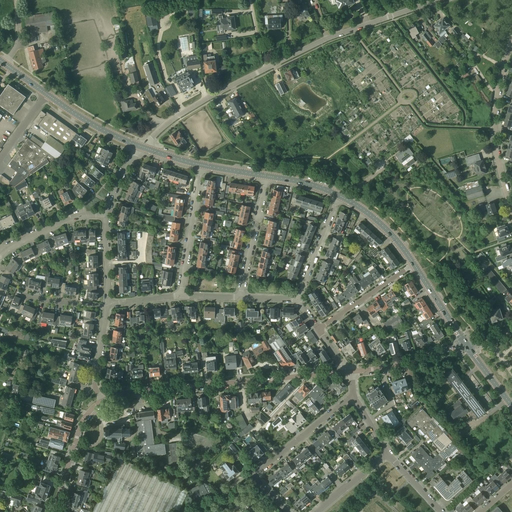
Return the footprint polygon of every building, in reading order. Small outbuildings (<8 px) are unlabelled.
[(334,0),(335,3),(337,4),(338,8),(354,3),(352,0),(334,0)] [(300,8),(294,11),(297,16),(298,15),(300,20),(309,16),(307,11),(308,11),(305,6),(304,5),(303,4),(301,5),(300,7),(300,8)] [(33,15),(25,17),(25,20),(27,29),(27,32),(29,42),(37,41),(35,28),(55,24),(54,15),(34,18),(33,15)] [(146,17),(148,27),(157,25),(155,15),(146,17)] [(234,23),(233,17),(227,17),(227,18),(223,18),(222,16),(218,16),(219,19),(221,19),(221,24),(234,23)] [(439,21),(438,22),(444,30),(450,25),(447,22),(446,23),(443,18),(441,20),(440,20),(439,21)] [(280,19),(268,19),(268,28),(277,28),(279,28),(280,28),(280,25),(283,25),(282,21),(280,21),(280,19)] [(446,33),(444,30),(438,22),(437,23),(436,22),(435,23),(435,24),(434,25),(437,30),(436,31),(438,34),(441,37),(438,38),(442,43),(447,39),(444,35),(446,33)] [(229,29),(229,30),(235,29),(234,23),(221,24),(222,30),(220,30),(221,33),(224,33),(224,30),(229,29)] [(418,40),(415,35),(419,33),(417,30),(419,29),(417,25),(415,26),(414,24),(412,24),(411,24),(411,26),(408,28),(411,32),(410,33),(413,38),(414,37),(416,41),(418,40)] [(431,38),(425,30),(423,32),(424,33),(427,36),(429,39),(431,38)] [(427,36),(424,33),(422,36),(430,46),(433,44),(429,39),(427,36)] [(468,47),(472,43),(467,38),(463,42),(468,47)] [(439,41),(434,44),(438,49),(442,46),(439,41)] [(46,63),(45,56),(43,48),(34,51),(33,46),(27,48),(29,52),(34,70),(43,67),(42,64),(46,63)] [(211,54),(208,54),(203,55),(204,66),(215,65),(214,56),(211,56),(211,54)] [(125,67),(128,66),(128,65),(133,64),(132,56),(126,57),(127,61),(125,61),(125,67)] [(465,57),(460,61),(465,67),(469,63),(465,57)] [(200,60),(187,62),(188,69),(201,67),(200,60)] [(152,62),(143,65),(150,85),(159,82),(152,62)] [(287,72),(284,73),(288,80),(289,81),(292,80),(296,77),(296,78),(299,76),(296,69),(293,71),(292,69),(287,72)] [(137,72),(129,74),(132,83),(139,81),(137,72)] [(174,79),(181,92),(182,91),(183,92),(195,86),(188,72),(174,79)] [(306,81),(298,86),(301,90),(308,84),(306,81)] [(287,92),(282,82),(276,85),(281,95),(287,92)] [(8,84),(0,95),(0,104),(13,114),(26,97),(8,84)] [(172,84),(166,87),(171,97),(177,94),(172,84)] [(265,86),(256,90),(263,104),(272,100),(265,86)] [(153,98),(149,93),(146,95),(150,102),(154,100),(153,99),(154,99),(158,106),(164,102),(163,100),(164,100),(159,93),(156,95),(153,98)] [(236,97),(227,102),(234,116),(231,117),(232,120),(239,116),(244,114),(236,97)] [(132,100),(121,102),(123,111),(137,108),(135,103),(133,104),(132,100)] [(47,112),(45,113),(41,111),(33,122),(37,125),(38,124),(67,145),(70,141),(71,142),(76,133),(47,112)] [(312,130),(319,126),(314,119),(307,124),(312,130)] [(174,133),(170,135),(177,146),(181,143),(183,145),(186,143),(179,131),(175,134),(174,133)] [(76,133),(71,142),(77,146),(80,149),(82,146),(87,140),(80,135),(80,136),(76,133)] [(31,134),(28,138),(40,148),(54,158),(57,160),(66,147),(50,135),(44,144),(31,134)] [(410,134),(400,142),(403,146),(413,138),(410,134)] [(54,159),(54,158),(40,148),(28,138),(8,165),(8,166),(8,165),(18,172),(11,182),(8,185),(10,187),(14,187),(25,179),(42,166),(54,159)] [(410,165),(415,162),(411,156),(413,154),(407,146),(395,155),(401,163),(406,160),(410,165)] [(101,148),(99,154),(109,159),(112,153),(109,151),(109,150),(107,149),(107,150),(101,148)] [(109,159),(99,154),(96,160),(101,162),(101,163),(103,164),(103,163),(107,165),(109,159)] [(476,164),(476,167),(474,167),(474,169),(475,171),(476,172),(478,171),(479,175),(486,173),(485,168),(486,168),(485,165),(484,165),(483,161),(482,161),(479,154),(465,158),(468,166),(476,164)] [(145,174),(148,175),(150,166),(144,164),(143,168),(141,167),(138,176),(138,175),(136,178),(141,182),(143,179),(142,179),(144,172),(145,173),(145,174)] [(94,166),(89,173),(87,175),(93,181),(95,178),(95,177),(98,179),(103,174),(94,166)] [(156,168),(150,166),(148,175),(147,177),(153,179),(156,168)] [(176,173),(170,171),(167,178),(173,180),(176,173)] [(182,175),(176,173),(173,180),(179,182),(182,175)] [(4,192),(8,185),(11,182),(1,174),(0,175),(0,185),(4,192)] [(87,187),(87,186),(87,185),(90,188),(95,182),(93,181),(87,175),(86,174),(79,183),(85,189),(87,187)] [(182,175),(179,182),(181,183),(180,186),(186,186),(186,184),(185,184),(187,176),(182,175)] [(14,187),(16,191),(28,186),(25,179),(14,187)] [(484,196),(481,186),(479,180),(465,185),(457,189),(461,193),(466,191),(469,200),(484,196)] [(133,181),(130,187),(141,192),(142,193),(144,188),(140,184),(133,181)] [(87,190),(85,189),(79,183),(78,182),(72,189),(76,197),(78,195),(79,194),(82,196),(87,190)] [(235,192),(236,184),(230,183),(229,186),(226,186),(225,193),(228,193),(229,191),(235,192)] [(25,189),(31,201),(39,196),(37,191),(32,193),(29,187),(25,189)] [(141,192),(130,187),(127,193),(138,198),(141,192)] [(74,200),(70,190),(64,193),(63,190),(60,191),(61,193),(59,194),(64,204),(74,200)] [(274,190),(272,196),(280,198),(283,199),(284,192),(281,192),(274,190)] [(127,193),(125,199),(132,202),(134,203),(135,204),(138,198),(127,193)] [(171,203),(175,204),(183,205),(184,199),(176,198),(177,195),(168,194),(166,194),(166,196),(172,197),(171,203)] [(295,198),(292,197),(291,204),(300,206),(303,197),(296,195),(295,198)] [(42,197),(39,198),(40,201),(45,210),(54,205),(49,196),(43,200),(42,197)] [(307,209),(308,206),(310,199),(303,197),(300,206),(300,207),(307,209)] [(316,201),(310,199),(308,206),(307,209),(313,211),(314,208),(316,201)] [(320,202),(316,201),(314,208),(313,211),(320,213),(323,203),(323,202),(320,201),(320,202)] [(31,205),(24,208),(28,217),(35,213),(32,209),(35,207),(32,202),(29,203),(31,205)] [(487,205),(483,207),(482,204),(479,205),(481,212),(485,211),(484,210),(488,209),(489,211),(485,212),(487,218),(494,216),(494,214),(497,213),(494,203),(487,205)] [(17,209),(14,211),(17,216),(19,221),(22,220),(28,217),(24,208),(23,205),(16,208),(17,209)] [(122,206),(121,212),(128,214),(133,215),(134,208),(129,206),(129,208),(122,206)] [(276,216),(277,210),(270,208),(268,214),(276,216)] [(12,212),(4,216),(6,219),(4,220),(4,221),(3,222),(3,223),(7,222),(9,226),(17,222),(12,212)] [(128,214),(121,212),(120,219),(127,220),(129,221),(130,218),(128,218),(128,214)] [(341,212),(339,218),(345,220),(347,215),(341,212)] [(6,219),(4,216),(0,218),(0,229),(2,229),(9,226),(7,222),(3,223),(3,222),(4,221),(4,220),(6,219)] [(238,217),(236,223),(238,223),(246,225),(247,219),(239,217),(238,217)] [(343,226),(345,220),(339,218),(337,217),(336,221),(337,222),(336,224),(343,226)] [(126,227),(127,220),(120,219),(118,225),(126,227)] [(316,226),(313,225),(315,222),(306,220),(303,227),(303,228),(307,230),(313,233),(316,226)] [(338,232),(337,235),(343,238),(345,234),(341,233),(343,226),(336,224),(335,223),(334,227),(335,227),(334,230),(338,232)] [(356,228),(361,233),(366,227),(360,223),(356,228)] [(508,228),(507,226),(502,228),(501,226),(497,227),(500,237),(497,238),(498,241),(505,239),(504,236),(510,234),(509,232),(510,232),(509,228),(508,228)] [(267,233),(274,235),(277,235),(278,229),(275,229),(268,227),(267,233)] [(364,240),(366,237),(371,232),(366,227),(361,233),(359,235),(364,240)] [(306,232),(304,236),(311,238),(313,233),(307,230),(303,228),(302,231),(306,232)] [(117,233),(118,239),(125,239),(127,239),(127,233),(131,232),(130,230),(120,229),(120,233),(117,233)] [(233,235),(236,235),(243,237),(244,231),(234,229),(233,235)] [(74,234),(70,235),(71,243),(74,242),(74,241),(80,241),(80,231),(74,231),(74,234)] [(86,231),(80,231),(80,241),(80,243),(86,243),(86,241),(89,241),(89,234),(86,234),(86,231)] [(366,237),(371,242),(376,237),(371,232),(366,237)] [(66,233),(60,235),(63,245),(71,243),(70,235),(67,236),(66,233)] [(55,240),(52,241),(55,248),(58,247),(63,245),(60,235),(54,237),(55,240)] [(309,245),(311,238),(304,236),(301,235),(300,237),(303,238),(302,242),(309,245)] [(331,244),(337,246),(341,248),(342,245),(340,245),(342,241),(343,238),(337,235),(335,238),(333,237),(331,244)] [(381,241),(376,237),(371,242),(369,244),(372,247),(374,244),(377,247),(381,241)] [(271,247),(273,240),(265,239),(264,245),(271,247)] [(48,240),(42,242),(46,251),(47,253),(53,250),(52,250),(55,248),(52,241),(49,243),(48,240)] [(240,249),(242,243),(234,241),(231,240),(230,247),(240,249)] [(200,242),(199,249),(207,250),(208,246),(211,247),(212,242),(205,241),(205,243),(200,242)] [(38,248),(36,249),(39,256),(42,255),(41,253),(46,251),(42,242),(37,245),(38,248)] [(296,250),(302,253),(303,250),(306,251),(309,245),(302,242),(300,248),(297,247),(296,250)] [(335,252),(337,246),(331,244),(328,250),(335,252)] [(503,248),(500,249),(500,250),(502,255),(500,256),(502,260),(507,258),(506,255),(511,252),(511,247),(511,248),(510,245),(507,246),(506,244),(502,245),(503,248)] [(386,247),(380,251),(379,252),(378,250),(373,254),(375,256),(378,253),(381,256),(383,254),(385,257),(390,253),(386,247)] [(31,248),(26,250),(30,258),(35,256),(36,257),(39,256),(36,249),(33,251),(31,248)] [(367,255),(370,257),(373,254),(378,250),(376,248),(371,252),(367,255)] [(263,251),(261,257),(269,259),(270,253),(280,255),(281,252),(275,250),(268,249),(267,252),(263,251)] [(338,254),(335,252),(328,250),(327,249),(325,253),(327,253),(326,256),(332,258),(333,259),(336,260),(338,254)] [(22,256),(19,258),(23,264),(25,263),(25,261),(30,258),(26,250),(21,253),(22,256)] [(227,259),(230,259),(238,261),(239,255),(236,254),(237,251),(229,250),(227,259)] [(295,260),(302,262),(304,256),(301,255),(302,253),(296,250),(294,253),(295,253),(294,255),(297,256),(295,260)] [(126,252),(118,252),(118,258),(120,258),(120,261),(128,261),(127,257),(126,257),(126,252)] [(92,253),(86,253),(87,262),(89,262),(98,261),(97,256),(92,256),(92,253)] [(385,257),(389,262),(395,258),(396,257),(393,254),(392,255),(390,253),(385,257)] [(269,259),(261,257),(260,263),(269,265),(270,259),(269,259)] [(23,264),(19,258),(16,261),(13,259),(9,263),(16,269),(18,271),(24,264),(23,264)] [(395,258),(389,262),(386,265),(389,268),(390,267),(390,266),(391,265),(393,268),(399,264),(395,258)] [(511,259),(511,258),(507,259),(502,263),(503,267),(509,265),(511,270),(511,259)] [(290,265),(293,266),(299,268),(302,262),(295,260),(292,259),(290,265)] [(98,261),(89,262),(89,268),(85,268),(85,271),(95,271),(94,268),(98,267),(98,261)] [(332,269),(333,265),(330,264),(327,262),(324,261),(323,262),(321,267),(331,271),(333,272),(334,270),(332,269)] [(8,270),(6,273),(13,277),(14,275),(13,274),(16,269),(9,263),(6,268),(8,270)] [(260,263),(258,269),(266,271),(267,271),(269,265),(260,263)] [(122,267),(119,267),(119,274),(127,274),(126,268),(131,267),(131,264),(127,264),(121,264),(122,267)] [(368,271),(370,274),(374,280),(380,276),(380,275),(383,274),(377,265),(376,264),(373,266),(374,267),(368,271)] [(287,271),(290,272),(297,274),(299,268),(293,266),(290,265),(287,271)] [(329,277),(331,271),(321,267),(320,267),(320,268),(320,269),(320,270),(320,271),(319,273),(326,276),(329,277)] [(267,272),(267,271),(266,271),(258,269),(257,275),(262,276),(261,279),(268,280),(270,273),(267,272)] [(45,280),(44,282),(47,283),(47,286),(53,287),(54,276),(49,276),(50,272),(46,271),(45,279),(45,280)] [(89,280),(98,279),(98,273),(95,274),(95,271),(85,271),(85,274),(86,275),(89,275),(89,280)] [(161,278),(163,278),(171,279),(172,272),(163,271),(162,272),(161,278)] [(294,280),(297,274),(290,272),(288,278),(294,280)] [(2,275),(0,279),(0,281),(8,285),(10,279),(11,280),(13,277),(6,273),(5,277),(2,275)] [(316,279),(318,280),(317,283),(324,286),(325,283),(323,282),(326,276),(319,273),(318,273),(316,276),(317,277),(316,279)] [(370,274),(365,278),(369,284),(374,280),(370,274)] [(354,275),(352,277),(356,282),(356,283),(358,286),(360,284),(359,282),(358,281),(354,275)] [(54,276),(53,287),(59,288),(59,285),(62,285),(62,283),(63,281),(63,278),(54,276)] [(150,286),(153,286),(153,280),(153,277),(149,277),(149,279),(141,280),(141,283),(141,284),(142,291),(150,290),(150,286)] [(352,283),(346,287),(348,289),(352,295),(353,296),(355,294),(355,293),(358,291),(355,287),(358,286),(356,283),(356,282),(352,277),(349,279),(352,283)] [(25,285),(29,285),(28,288),(34,289),(36,279),(27,278),(25,285)] [(169,288),(170,286),(171,279),(163,278),(161,278),(160,282),(162,282),(162,285),(164,285),(163,288),(165,288),(169,288)] [(365,278),(359,282),(360,284),(363,288),(369,284),(365,278)] [(36,279),(34,289),(40,290),(40,287),(43,287),(44,282),(45,280),(36,279)] [(89,280),(87,280),(87,285),(84,285),(84,289),(88,289),(95,289),(95,286),(98,285),(98,279),(89,280)] [(404,292),(407,290),(414,286),(411,281),(400,287),(404,292)] [(62,283),(62,285),(61,290),(64,291),(64,294),(70,295),(71,286),(65,285),(65,284),(62,283)] [(71,286),(70,295),(75,296),(76,292),(79,293),(80,288),(80,285),(71,284),(71,286)] [(417,291),(414,286),(407,290),(411,296),(417,291)] [(88,300),(93,301),(93,299),(98,299),(99,293),(95,293),(95,289),(88,289),(87,298),(89,298),(88,300)] [(352,295),(348,289),(342,293),(346,299),(352,295)] [(509,302),(509,301),(511,304),(511,295),(507,290),(502,294),(509,302)] [(310,301),(317,296),(320,295),(318,293),(316,294),(314,291),(307,296),(309,299),(310,298),(312,300),(310,301)] [(392,291),(387,295),(391,301),(394,299),(395,300),(398,299),(396,293),(395,293),(394,291),(392,292),(392,291)] [(336,296),(333,298),(336,303),(339,301),(340,303),(346,299),(342,293),(336,297),(336,296)] [(388,308),(388,307),(393,304),(391,301),(387,295),(382,298),(386,304),(383,305),(386,309),(388,308)] [(19,310),(21,306),(22,303),(19,301),(21,298),(15,296),(10,306),(19,310)] [(321,302),(317,296),(310,301),(313,304),(314,303),(315,305),(314,306),(314,307),(321,302)] [(421,298),(415,302),(416,303),(419,308),(426,304),(422,299),(421,298)] [(383,305),(381,307),(377,301),(372,305),(376,311),(381,308),(384,311),(386,309),(383,305)] [(318,312),(325,307),(321,302),(314,307),(316,310),(317,309),(319,311),(318,312)] [(26,315),(30,307),(25,304),(23,307),(21,306),(19,310),(18,313),(20,314),(21,312),(26,315)] [(426,304),(419,308),(422,314),(429,309),(426,304)] [(372,305),(367,308),(371,315),(373,318),(378,314),(376,311),(372,305)] [(493,305),(487,307),(489,312),(490,312),(493,321),(503,319),(500,309),(494,310),(493,305)] [(194,308),(194,307),(189,307),(189,306),(188,306),(188,315),(190,315),(190,319),(197,319),(197,308),(194,308)] [(26,317),(34,320),(37,313),(34,312),(36,309),(30,307),(26,315),(26,317)] [(174,330),(173,320),(182,319),(181,313),(179,313),(178,307),(170,308),(171,314),(169,314),(169,315),(169,318),(170,321),(171,328),(172,331),(174,330)] [(219,316),(215,316),(215,307),(204,307),(204,317),(215,318),(214,322),(221,322),(221,326),(223,326),(224,325),(221,319),(219,316)] [(328,312),(325,307),(318,312),(320,315),(321,314),(323,316),(328,312)] [(219,309),(219,316),(220,318),(225,316),(225,314),(230,314),(230,316),(231,316),(231,317),(232,318),(235,318),(236,318),(236,312),(234,312),(234,308),(224,308),(224,309),(219,309)] [(258,313),(258,311),(252,311),(252,309),(246,308),(246,317),(251,317),(251,320),(261,321),(262,313),(258,313)] [(271,309),(267,309),(267,313),(271,314),(270,318),(277,318),(276,319),(280,319),(280,309),(277,309),(277,308),(271,308),(271,309)] [(291,317),(292,319),(297,316),(296,313),(293,313),(293,308),(283,308),(283,317),(291,317)] [(161,309),(160,309),(154,309),(154,317),(160,316),(160,319),(169,318),(169,315),(164,315),(164,309),(161,309)] [(429,309),(422,314),(426,319),(427,318),(430,316),(431,318),(433,316),(432,315),(432,314),(429,309)] [(82,316),(82,319),(91,321),(91,318),(95,318),(96,312),(87,311),(86,317),(82,316)] [(136,317),(130,318),(130,321),(130,324),(130,327),(133,327),(133,323),(136,323),(140,323),(144,322),(144,311),(139,311),(135,311),(136,317)] [(47,324),(49,313),(43,312),(42,315),(39,315),(38,322),(47,324)] [(56,325),(57,317),(54,317),(55,314),(49,313),(47,324),(56,325)] [(359,313),(353,317),(356,322),(353,324),(355,326),(358,325),(361,323),(363,321),(365,324),(368,322),(364,316),(362,318),(359,313)] [(397,313),(384,322),(389,330),(405,325),(397,313)] [(65,324),(66,316),(60,315),(60,318),(57,317),(56,325),(65,326),(65,324)] [(71,327),(74,328),(75,320),(72,320),(72,316),(66,316),(65,324),(71,325),(71,327)] [(303,321),(299,316),(288,323),(294,331),(296,329),(299,327),(298,324),(303,321)] [(421,343),(424,342),(422,336),(422,335),(424,334),(422,331),(421,330),(420,328),(414,319),(413,317),(408,320),(411,324),(412,323),(416,330),(411,331),(413,338),(414,342),(416,342),(417,346),(421,344),(421,343)] [(423,322),(419,324),(421,327),(429,321),(427,318),(426,319),(422,321),(423,322)] [(90,324),(91,321),(82,319),(82,322),(85,323),(84,329),(93,330),(94,324),(90,324)] [(122,326),(123,320),(115,319),(114,325),(117,325),(117,328),(125,329),(125,326),(122,326)] [(304,323),(299,327),(296,329),(294,331),(299,339),(305,335),(303,332),(308,328),(304,323)] [(439,330),(437,326),(438,326),(436,323),(435,323),(430,326),(434,333),(439,330)] [(10,328),(8,335),(23,339),(25,333),(24,333),(19,331),(10,328)] [(124,332),(125,329),(117,328),(117,330),(114,330),(113,331),(113,333),(113,336),(122,337),(122,335),(121,334),(122,331),(124,332)] [(93,333),(94,331),(93,331),(93,330),(84,329),(83,335),(80,334),(79,337),(88,339),(89,335),(92,336),(92,333),(93,333)] [(436,340),(440,337),(440,338),(443,336),(444,335),(440,330),(439,330),(434,333),(432,335),(436,340)] [(405,337),(398,340),(399,343),(399,344),(402,343),(404,350),(405,350),(405,351),(407,350),(407,349),(411,348),(409,340),(406,341),(406,339),(407,338),(411,337),(409,331),(405,332),(406,337),(405,337)] [(295,364),(298,362),(297,360),(293,355),(286,346),(285,343),(278,333),(268,340),(275,351),(272,353),(276,360),(278,360),(282,367),(283,367),(283,369),(288,369),(287,366),(295,364)] [(395,341),(386,343),(387,350),(391,349),(392,353),(398,352),(396,345),(396,344),(399,343),(398,340),(397,337),(397,336),(394,337),(394,338),(395,341)] [(52,339),(51,346),(66,348),(67,341),(52,339)] [(80,339),(77,351),(79,352),(81,352),(90,354),(92,348),(85,347),(86,341),(80,339)] [(368,345),(374,354),(377,352),(379,355),(383,352),(384,352),(385,352),(385,350),(386,350),(379,340),(378,339),(377,340),(368,345)] [(255,354),(257,358),(258,358),(271,351),(265,340),(261,342),(263,345),(253,350),(255,354)] [(344,340),(342,342),(351,354),(355,351),(350,343),(348,344),(344,340)] [(347,357),(351,354),(342,342),(340,343),(343,348),(341,349),(347,357)] [(368,347),(366,348),(364,342),(358,344),(359,347),(357,347),(358,351),(360,350),(361,355),(363,354),(365,355),(366,355),(367,353),(367,351),(369,351),(368,347)] [(318,358),(310,347),(302,353),(306,358),(309,356),(313,362),(315,360),(315,361),(317,359),(318,358)] [(322,347),(317,350),(319,353),(321,356),(320,357),(324,362),(326,360),(329,358),(324,350),(322,347)] [(295,353),(293,355),(297,360),(299,359),(303,364),(305,363),(308,362),(307,361),(308,361),(306,358),(302,353),(300,350),(295,354),(295,353)] [(234,356),(227,356),(228,368),(234,368),(237,367),(236,366),(242,365),(241,359),(240,359),(239,355),(238,355),(237,351),(234,351),(234,356)] [(92,355),(90,355),(90,354),(81,352),(79,352),(78,358),(89,360),(89,359),(91,359),(92,355)] [(109,358),(111,359),(111,361),(115,362),(117,362),(117,360),(120,360),(121,354),(119,354),(110,353),(110,355),(109,355),(109,357),(109,358)] [(207,353),(202,353),(203,360),(206,360),(207,370),(212,370),(213,372),(217,371),(217,369),(216,360),(218,360),(218,358),(217,358),(217,356),(212,356),(212,355),(207,356),(207,353)] [(250,353),(242,357),(248,368),(256,364),(254,360),(257,358),(255,354),(251,356),(250,353)] [(171,355),(171,354),(166,354),(166,356),(164,356),(165,368),(172,367),(172,369),(176,369),(175,354),(171,355)] [(72,368),(71,371),(79,374),(81,369),(82,369),(83,365),(71,361),(69,368),(72,368)] [(186,365),(183,365),(184,373),(191,372),(191,364),(190,361),(186,361),(186,365)] [(113,379),(113,378),(114,371),(115,365),(112,364),(112,369),(108,369),(107,374),(106,374),(105,376),(106,376),(106,377),(113,379)] [(138,365),(138,368),(133,368),(133,364),(129,364),(129,365),(129,369),(132,369),(133,377),(143,376),(142,370),(144,370),(143,365),(138,365)] [(452,418),(453,418),(456,421),(468,412),(464,407),(467,405),(477,418),(485,412),(452,368),(444,374),(455,390),(454,391),(456,393),(457,392),(465,402),(462,405),(459,400),(447,409),(449,412),(448,413),(452,418)] [(119,372),(114,371),(113,378),(119,379),(118,379),(121,380),(121,379),(122,379),(123,371),(119,370),(119,372)] [(78,378),(79,374),(71,371),(68,380),(78,383),(79,378),(78,378)] [(405,379),(398,381),(402,393),(411,390),(410,383),(409,378),(405,380),(405,379)] [(346,386),(340,380),(336,384),(334,382),(329,387),(331,390),(332,388),(335,391),(336,390),(336,391),(335,392),(338,395),(340,393),(346,386)] [(393,385),(390,386),(391,389),(393,396),(402,393),(398,381),(392,383),(393,385)] [(276,396),(273,399),(278,404),(281,401),(294,388),(293,387),(290,383),(289,384),(288,383),(276,396)] [(13,384),(10,394),(17,396),(19,386),(13,384)] [(296,392),(293,395),(295,397),(297,396),(301,400),(310,390),(303,384),(296,392)] [(315,399),(317,400),(321,405),(324,401),(319,396),(319,395),(323,390),(317,385),(309,394),(311,397),(314,400),(315,399)] [(67,386),(64,395),(73,397),(74,392),(75,393),(76,389),(67,386)] [(382,391),(381,391),(378,387),(366,395),(372,404),(371,404),(370,406),(372,408),(373,409),(375,408),(375,409),(380,405),(387,400),(383,394),(384,393),(382,391)] [(222,411),(219,411),(220,418),(227,417),(227,419),(229,419),(229,417),(228,417),(228,410),(230,410),(230,408),(229,408),(228,399),(230,399),(230,396),(230,395),(225,395),(224,394),(222,394),(221,395),(222,411)] [(32,403),(54,408),(56,400),(34,395),(32,403)] [(71,402),(73,397),(64,395),(62,404),(71,406),(72,402),(71,402)] [(199,397),(198,397),(199,406),(203,406),(204,411),(205,411),(205,414),(210,414),(209,407),(209,405),(206,405),(205,400),(205,397),(202,397),(202,396),(201,395),(199,396),(198,397),(199,397)] [(230,399),(228,399),(229,408),(230,408),(236,407),(235,395),(230,396),(230,399)] [(309,398),(305,401),(310,408),(309,409),(310,411),(311,410),(314,414),(320,409),(315,402),(317,400),(315,399),(314,400),(311,397),(309,399),(309,398)] [(191,398),(184,399),(185,411),(193,410),(194,412),(196,412),(196,406),(191,407),(191,398)] [(177,414),(174,414),(174,420),(177,420),(178,418),(178,412),(185,411),(184,399),(177,400),(178,408),(176,408),(177,414)] [(393,410),(391,407),(385,411),(387,414),(382,417),(386,422),(395,417),(391,411),(393,410)] [(259,412),(257,408),(248,414),(250,417),(259,412)] [(163,409),(157,409),(159,420),(161,419),(161,423),(168,422),(167,418),(169,418),(168,409),(163,409)] [(416,423),(420,428),(431,419),(422,409),(408,423),(412,427),(416,423)] [(451,425),(454,423),(443,409),(440,411),(451,425)] [(136,415),(135,415),(135,418),(136,418),(136,421),(137,421),(140,446),(137,447),(138,458),(152,460),(152,458),(166,456),(164,444),(164,443),(154,445),(151,419),(155,419),(154,415),(155,415),(154,413),(154,414),(153,410),(138,412),(135,413),(136,415)] [(63,411),(61,418),(64,419),(73,421),(74,418),(75,416),(74,416),(74,415),(66,412),(63,411)] [(256,418),(263,425),(267,421),(260,413),(256,418)] [(297,429),(296,428),(306,420),(300,413),(296,416),(294,415),(288,420),(290,421),(285,425),(292,433),(297,429)] [(342,419),(347,426),(355,420),(349,413),(342,419)] [(272,423),(275,426),(282,421),(279,417),(272,423)] [(402,424),(400,421),(398,422),(395,417),(386,422),(389,428),(394,425),(395,428),(402,424)] [(431,429),(433,430),(437,426),(432,420),(435,418),(433,417),(431,419),(420,428),(421,428),(418,430),(423,436),(425,433),(426,434),(431,429)] [(349,428),(347,426),(342,419),(337,423),(342,430),(344,432),(349,428)] [(58,420),(56,426),(60,427),(63,428),(70,430),(72,423),(62,420),(62,421),(58,420)] [(337,438),(340,436),(338,434),(342,430),(337,423),(332,427),(332,428),(330,430),(337,438)] [(115,442),(114,448),(124,450),(124,449),(127,450),(128,444),(125,444),(121,443),(122,440),(122,437),(122,436),(125,436),(125,437),(126,437),(126,436),(129,436),(129,437),(130,437),(129,436),(132,434),(133,435),(133,434),(132,434),(132,431),(133,431),(133,430),(132,430),(130,429),(130,428),(130,427),(129,428),(126,428),(126,427),(125,427),(125,428),(122,428),(124,427),(124,426),(123,424),(110,425),(106,424),(106,425),(105,429),(104,429),(103,428),(103,429),(104,430),(103,434),(103,435),(104,434),(106,434),(105,439),(117,440),(117,443),(115,442)] [(253,428),(249,424),(242,430),(246,434),(253,428)] [(439,424),(437,426),(433,430),(431,429),(426,434),(433,442),(444,433),(446,431),(439,424)] [(403,428),(395,434),(398,437),(400,436),(403,439),(401,440),(405,444),(406,443),(407,444),(413,439),(405,431),(407,429),(404,426),(403,428)] [(50,427),(48,436),(67,441),(70,432),(50,427)] [(327,431),(325,433),(324,432),(321,434),(322,435),(327,442),(329,444),(337,438),(330,430),(328,432),(327,431)] [(437,447),(441,451),(452,442),(444,433),(433,442),(432,444),(436,448),(437,447)] [(316,438),(317,439),(322,446),(327,442),(322,435),(320,436),(319,436),(316,438)] [(353,444),(355,446),(362,441),(358,436),(354,439),(352,437),(347,441),(349,443),(348,444),(350,446),(353,444)] [(40,439),(39,443),(49,445),(62,449),(64,442),(51,439),(50,442),(40,439)] [(322,446),(317,439),(315,441),(315,440),(312,442),(315,447),(313,449),(319,457),(322,455),(318,450),(322,446)] [(362,441),(355,446),(359,451),(366,446),(362,441)] [(441,451),(439,453),(442,455),(443,457),(445,459),(459,446),(455,441),(453,443),(452,442),(441,451)] [(170,456),(168,456),(169,462),(179,461),(176,443),(169,444),(170,456)] [(257,445),(248,452),(254,460),(263,453),(263,452),(265,451),(265,449),(264,448),(263,448),(260,443),(257,445)] [(238,451),(232,444),(229,446),(235,454),(238,451)] [(366,446),(359,451),(363,456),(366,454),(370,451),(366,446)] [(411,455),(417,461),(413,464),(414,464),(410,468),(412,470),(416,467),(415,466),(418,463),(419,463),(428,455),(420,446),(411,455)] [(301,451),(302,452),(308,459),(310,456),(312,458),(314,457),(314,456),(316,454),(312,449),(311,447),(308,449),(307,448),(306,449),(305,448),(304,448),(302,450),(301,451)] [(110,462),(111,458),(111,459),(114,453),(105,452),(104,455),(94,453),(94,454),(93,454),(93,453),(87,451),(84,461),(90,463),(91,458),(93,459),(93,460),(103,463),(104,460),(110,462)] [(460,455),(465,460),(462,462),(464,464),(471,458),(465,451),(460,455)] [(297,455),(303,462),(304,464),(306,462),(305,461),(308,459),(302,452),(297,455)] [(50,454),(48,460),(58,463),(60,457),(50,454)] [(355,464),(352,461),(348,456),(347,454),(346,455),(345,455),(344,455),(344,456),(343,456),(343,457),(342,457),(342,458),(337,463),(339,465),(345,472),(350,468),(349,466),(351,465),(352,466),(355,464)] [(295,463),(293,465),(297,470),(298,471),(298,472),(301,470),(300,469),(305,465),(304,464),(303,462),(297,455),(292,460),(295,463)] [(431,458),(428,455),(419,463),(418,463),(415,466),(416,467),(417,468),(420,465),(428,474),(425,476),(428,480),(435,474),(432,470),(433,469),(430,465),(432,462),(429,459),(431,458)] [(431,458),(429,459),(432,462),(430,465),(433,469),(435,471),(442,465),(442,466),(445,463),(443,460),(445,459),(443,457),(440,460),(438,458),(436,456),(432,459),(431,458)] [(119,458),(92,511),(163,511),(164,510),(167,511),(170,511),(173,508),(179,511),(188,491),(119,458)] [(46,460),(43,469),(50,472),(51,469),(56,470),(57,467),(58,467),(59,464),(58,464),(58,463),(48,460),(46,460)] [(227,460),(220,466),(225,471),(223,473),(229,480),(239,472),(233,464),(232,466),(227,460)] [(284,466),(283,467),(287,473),(290,476),(294,472),(295,473),(298,471),(297,470),(293,465),(290,467),(287,462),(283,465),(284,466)] [(30,467),(19,464),(17,469),(18,472),(27,475),(30,467)] [(345,472),(339,465),(334,470),(340,476),(345,472)] [(507,472),(509,470),(509,469),(505,465),(503,467),(505,470),(501,473),(507,480),(511,476),(507,472)] [(280,468),(277,470),(283,477),(285,480),(290,476),(287,473),(283,467),(281,469),(280,468)] [(88,469),(87,472),(81,470),(78,477),(89,480),(92,473),(93,474),(94,471),(88,469)] [(278,481),(283,477),(277,470),(274,472),(275,473),(273,475),(278,481)] [(439,474),(429,483),(442,498),(443,497),(446,499),(446,500),(447,500),(448,500),(450,499),(452,497),(453,498),(472,480),(464,471),(452,482),(451,481),(450,481),(448,480),(448,481),(446,481),(445,482),(439,474)] [(503,484),(507,480),(501,473),(497,477),(495,474),(493,476),(497,481),(499,479),(503,484)] [(270,476),(268,477),(269,478),(268,479),(269,481),(267,483),(271,486),(278,481),(273,475),(271,477),(270,476)] [(499,487),(494,483),(497,481),(493,476),(488,480),(491,483),(489,484),(495,491),(499,487)] [(76,483),(89,487),(91,481),(89,480),(78,477),(76,483)] [(320,483),(325,489),(332,483),(327,477),(320,483)] [(318,495),(325,489),(320,483),(318,480),(311,486),(308,483),(305,485),(310,490),(314,495),(315,496),(317,494),(318,495)] [(27,498),(29,499),(38,502),(40,503),(42,499),(45,500),(50,485),(36,481),(34,484),(37,485),(34,492),(33,491),(32,492),(31,495),(28,494),(27,498)] [(211,492),(208,485),(204,483),(197,486),(189,490),(191,494),(195,501),(201,498),(200,496),(207,493),(208,494),(211,492)] [(482,485),(480,487),(484,492),(486,490),(490,495),(495,491),(489,484),(487,486),(486,485),(484,487),(482,485)] [(303,487),(305,489),(297,496),(300,499),(305,505),(311,501),(310,499),(311,498),(311,497),(314,495),(310,490),(305,485),(303,487)] [(476,495),(482,502),(486,498),(482,494),(484,492),(480,487),(478,489),(480,492),(476,495)] [(72,493),(71,497),(72,497),(72,499),(83,503),(84,503),(88,493),(87,492),(81,490),(78,489),(77,493),(74,492),(74,493),(72,493)] [(292,489),(284,495),(285,498),(293,491),(292,489)] [(21,497),(13,494),(9,492),(7,498),(14,501),(13,505),(19,507),(21,501),(20,500),(21,497)] [(478,506),(482,502),(476,495),(472,499),(470,496),(468,498),(472,503),(474,501),(478,506)] [(469,511),(470,511),(474,509),(470,505),(472,503),(468,498),(466,500),(468,503),(464,506),(469,511)] [(29,499),(28,502),(34,504),(33,508),(34,508),(33,511),(32,510),(30,511),(40,511),(42,508),(37,505),(38,502),(29,499)] [(70,500),(69,504),(70,505),(74,506),(73,508),(72,507),(72,510),(77,511),(85,511),(86,510),(81,508),(83,503),(72,499),(71,500),(70,500)] [(300,510),(305,505),(300,499),(297,501),(296,500),(293,502),(296,505),(294,507),(297,510),(298,508),(300,510)]
